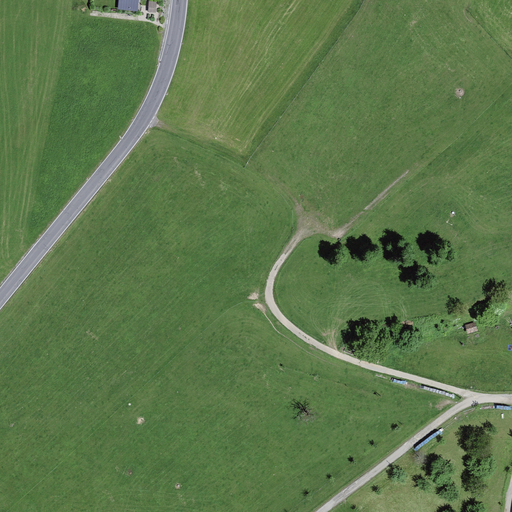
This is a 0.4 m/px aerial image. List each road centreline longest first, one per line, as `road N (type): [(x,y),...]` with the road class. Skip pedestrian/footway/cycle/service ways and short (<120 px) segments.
road 1 (track): [(482,399),(356,361),(291,327),(268,288),(297,237),(302,218),(292,199),(226,151),(144,117)]
road 2 (tertiary): [(179,0),(169,66),(144,117),(0,299)]
road 3 (residential): [(322,511),(464,403),(511,399)]
